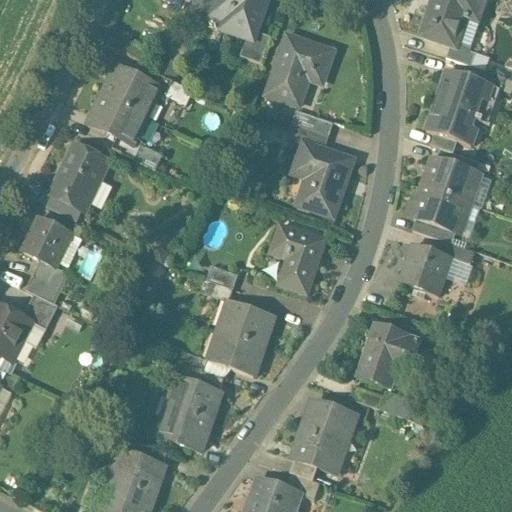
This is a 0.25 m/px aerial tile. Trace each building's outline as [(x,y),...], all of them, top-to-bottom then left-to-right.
[(206,0),(194,0),(193,4),(191,4),(185,21),(198,25),(206,0)] [(269,0),(219,0),(216,10),(229,14),(222,35),(246,43),(255,45),(258,37),(269,0)] [(485,0),(434,0),(421,40),(451,50),(456,52),(456,51),(466,22),(468,23),(469,21),(478,24),(485,0)] [(271,41),(258,37),(255,45),(246,43),(240,60),(262,68),(271,41)] [(334,56),(288,40),(267,100),(299,112),(312,75),(326,80),(334,56)] [(150,58),(129,47),(123,58),(146,69),(150,58)] [(476,57),(456,51),(456,52),(451,50),(446,62),(472,71),(476,57)] [(177,75),(163,68),(157,79),(172,86),(177,75)] [(505,83),(473,71),(469,82),(493,90),(492,92),(501,95),(505,83)] [(146,86),(117,72),(103,101),(147,123),(160,97),(161,93),(146,86)] [(157,79),(150,75),(146,86),(161,93),(160,97),(167,100),(174,87),(157,79)] [(469,82),(448,75),(427,135),(458,146),(472,151),(480,126),(490,129),(491,125),(482,122),(492,92),(493,90),(469,82)] [(147,123),(103,101),(89,129),(118,143),(134,151),(136,147),(147,123)] [(334,128),(297,115),(292,128),(330,141),(334,128)] [(330,141),(292,128),(288,141),(304,147),(304,145),(326,153),(330,141)] [(458,146),(435,138),(431,150),(441,153),(454,158),(458,146)] [(134,151),(118,143),(112,154),(136,166),(143,151),(136,147),(134,151)] [(326,153),(304,145),(304,147),(296,168),(310,173),(297,210),(333,223),(355,163),(326,153)] [(75,150),(51,201),(86,217),(110,167),(75,150)] [(454,158),(441,153),(437,164),(477,178),(480,167),(454,158)] [(437,164),(434,164),(424,193),(469,208),(480,179),(477,178),(437,164)] [(469,208),(424,193),(414,222),(416,223),(456,237),(459,238),(469,208)] [(73,240),(39,223),(23,257),(41,265),(56,273),(57,273),(73,240)] [(456,237),(416,223),(413,234),(441,244),(453,248),(456,237)] [(326,246),(281,231),(273,252),(291,258),(280,290),(307,300),(326,246)] [(453,248),(441,244),(436,257),(452,262),(451,263),(469,269),(474,256),(453,248)] [(83,249),(73,268),(86,275),(96,256),(83,249)] [(436,257),(413,250),(400,288),(439,301),(451,263),(452,262),(436,257)] [(56,273),(41,265),(26,295),(34,300),(55,309),(70,279),(57,273),(56,273)] [(240,279),(212,269),(207,285),(209,286),(234,294),(240,279)] [(234,294),(209,286),(204,298),(230,307),(231,305),(234,294)] [(55,309),(34,300),(23,321),(34,327),(33,328),(46,334),(58,311),(55,309)] [(275,321),(231,305),(230,307),(220,336),(265,351),(275,321)] [(0,309),(0,361),(12,368),(33,328),(34,327),(23,321),(0,309)] [(376,329),(359,380),(392,392),(402,363),(413,368),(421,344),(376,329)] [(265,351),(220,336),(209,365),(209,366),(255,382),(265,351)] [(209,365),(185,357),(181,369),(202,376),(205,377),(209,366),(209,365)] [(12,368),(0,361),(0,375),(6,379),(12,368)] [(205,377),(202,376),(197,389),(219,397),(224,384),(205,377)] [(197,389),(180,383),(173,403),(176,404),(170,424),(166,422),(161,441),(202,455),(217,409),(213,408),(216,399),(220,401),(221,398),(219,397),(197,389)] [(385,400),(356,391),(352,404),(371,410),(380,413),(385,400)] [(352,404),(346,402),(341,416),(355,421),(366,425),(371,410),(352,404)] [(341,416),(314,407),(298,453),(301,454),(298,463),(295,461),(294,464),(317,472),(336,478),(343,458),(339,457),(345,437),(349,439),(355,421),(341,416)] [(166,458),(144,450),(140,463),(161,470),(166,458)] [(140,463),(122,457),(116,476),(119,478),(112,496),(109,495),(102,511),(148,511),(163,470),(161,470),(140,463)] [(317,472),(295,464),(290,478),(291,478),(313,486),(317,472)] [(313,486),(291,478),(286,493),(299,497),(299,498),(314,503),(319,488),(313,486)] [(286,493),(260,483),(249,511),(293,511),(299,498),(299,497),(286,493)]
